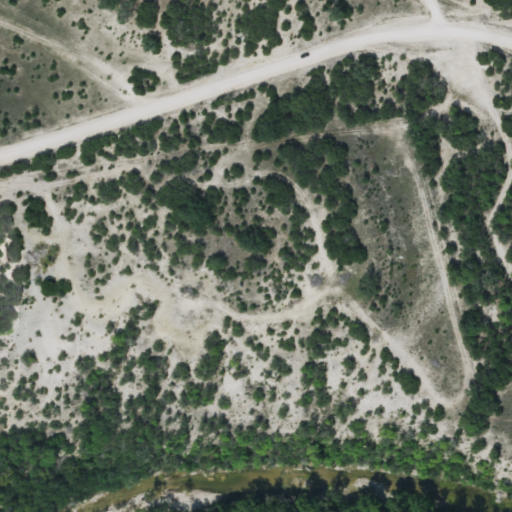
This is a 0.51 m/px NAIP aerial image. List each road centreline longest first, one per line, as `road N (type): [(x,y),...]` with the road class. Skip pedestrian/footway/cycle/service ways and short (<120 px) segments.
road 1 (residential): [(511,68),(406,40),(0,145)]
road 2 (residential): [(93,120),(73,60),(0,28)]
